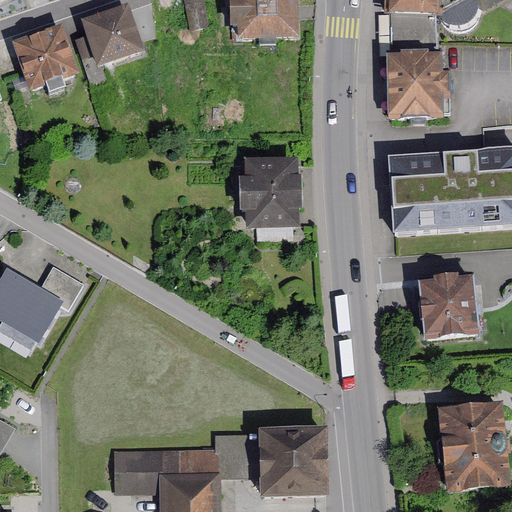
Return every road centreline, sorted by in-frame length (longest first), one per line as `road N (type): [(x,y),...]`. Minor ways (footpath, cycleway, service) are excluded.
road 1 (residential): [(0,205),(364,418)]
road 2 (secondary): [(346,0),(342,140),(364,418)]
